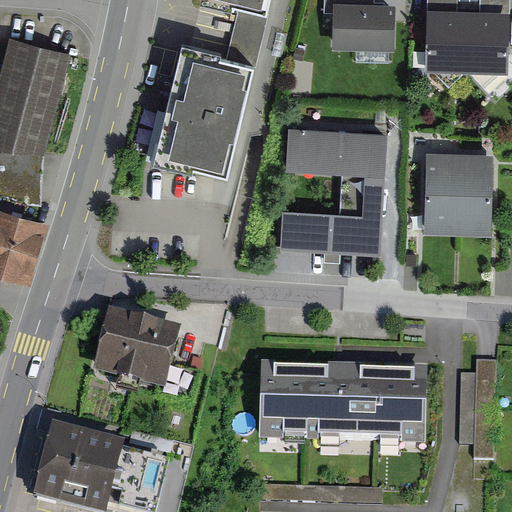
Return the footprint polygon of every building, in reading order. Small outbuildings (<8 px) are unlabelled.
[(269,0),(209,0),(266,13),(269,0)] [(391,11),(336,9),(335,48),(391,49),(391,11)] [(469,17),(431,16),(429,69),(467,70),(469,17)] [(506,18),(469,17),(467,70),(505,71),(506,18)] [(70,60),(14,43),(0,90),(0,191),(0,192),(0,193),(0,275),(24,282),(40,226),(23,221),(70,60)] [(221,55),(183,46),(155,166),(193,175),(194,170),(227,177),(254,68),(220,60),(221,55)] [(384,138),(292,132),(290,170),(345,173),(342,216),(287,213),(285,248),(377,253),(384,138)] [(427,232),(458,233),(460,159),(429,158),(427,232)] [(458,233),(486,235),(489,160),(460,159),(458,233)] [(178,339),(110,323),(97,376),(165,392),(178,339)] [(266,379),(264,442),(422,447),(424,384),(266,379)] [(122,455),(55,438),(39,500),(85,511),(107,511),(108,509),(121,511),(150,511),(160,475),(119,465),(122,455)]
